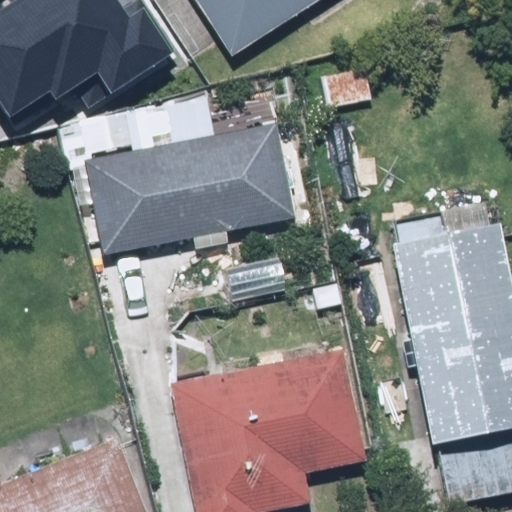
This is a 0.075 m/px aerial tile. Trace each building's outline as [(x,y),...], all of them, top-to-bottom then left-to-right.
[(16,0),(0,10),(0,98),(11,116),(51,91),(59,104),(75,94),(86,111),(171,58),(140,10),(124,20),(111,0),(16,0)] [(171,0),(218,71),(325,0),(171,0)] [(363,70),(308,79),(314,116),(369,107),(363,70)] [(192,106),(51,135),(77,259),(290,216),(274,134),(200,149),(192,106)] [(380,249),(419,454),(431,452),(443,511),(511,497),(511,374),(485,230),(380,249)] [(352,468),(335,360),(163,387),(181,511),(277,511),(304,508),(299,476),(352,468)] [(0,511),(133,511),(109,448),(0,489),(0,511)]
